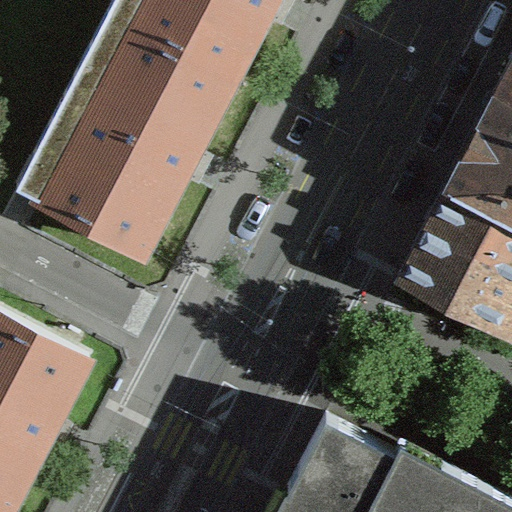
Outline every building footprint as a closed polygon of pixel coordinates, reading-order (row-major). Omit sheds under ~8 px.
[(139,0),(131,16),(234,69),(252,34),(269,0),(139,0)] [(40,192),(142,245),(189,155),(234,69),(131,16),(40,192)] [(511,54),(496,85),(511,93),(511,54)] [(511,93),(496,85),(466,143),(447,178),(511,211),(511,93)] [(511,211),(447,178),(407,256),(399,272),(495,321),(508,297),(511,298),(511,211)] [(0,489),(11,496),(48,424),(86,351),(0,305),(0,489)] [(404,511),(430,464),(326,410),(287,484),(297,490),(291,502),(285,511),(404,511)] [(511,511),(511,506),(430,464),(404,511),(511,511)] [(0,511),(2,511),(11,496),(0,489),(0,511)]
